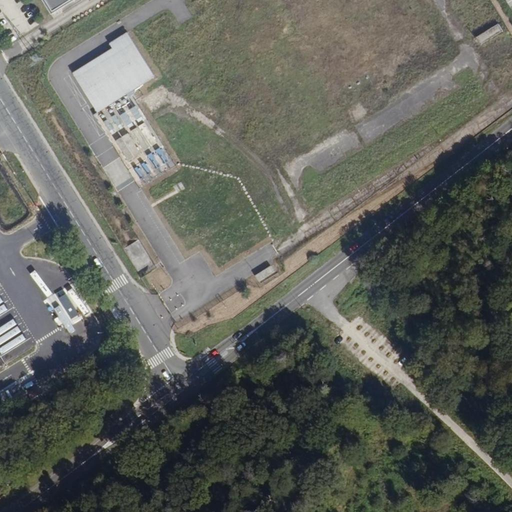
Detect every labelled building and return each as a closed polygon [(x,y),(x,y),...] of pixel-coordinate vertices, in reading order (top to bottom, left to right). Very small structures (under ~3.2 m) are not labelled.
[(44,0),(42,0),(47,7),(52,15),(75,0),(72,0),(52,13),(44,0)] [(44,0),(52,13),(72,0),(44,0)] [(503,34),(499,25),(477,37),(482,46),(503,34)] [(72,74),(96,114),(139,87),(154,78),(127,34),(109,45),(112,50),(72,74)] [(140,127),(152,146),(157,143),(145,124),(140,127)] [(132,132),(144,151),(149,148),(138,128),(132,132)] [(123,137),(135,157),(141,154),(129,134),(123,137)] [(116,141),(128,161),(133,158),(122,138),(116,141)] [(132,260),(144,253),(138,241),(125,248),(132,260)] [(60,273),(64,269),(55,259),(50,262),(60,273)] [(279,273),(274,264),(255,276),(261,285),(279,273)]
